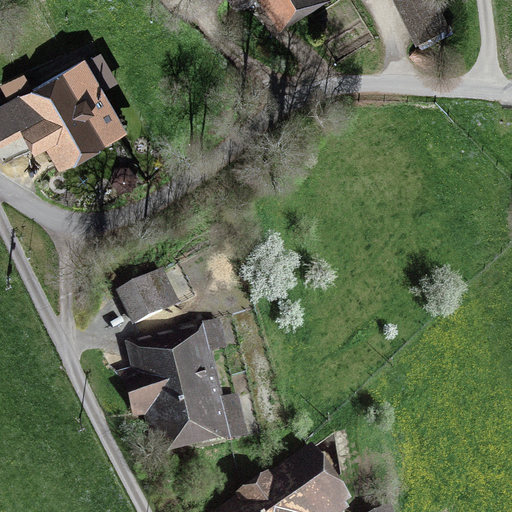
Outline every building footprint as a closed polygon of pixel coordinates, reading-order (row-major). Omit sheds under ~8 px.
[(233,0),(235,3),(239,0),(268,0),(277,14),(298,0),(233,0)] [(402,0),(420,36),(446,23),(434,0),(402,0)] [(0,108),(0,140),(26,125),(36,144),(52,135),(63,153),(119,121),(84,60),(0,108)] [(161,273),(120,292),(135,324),(176,304),(161,273)] [(127,383),(135,416),(137,415),(145,414),(152,444),(226,427),(229,440),(245,436),(235,397),(220,400),(209,352),(224,348),(217,322),(202,326),(202,324),(126,342),(133,370),(117,373),(127,383)] [(339,500),(343,497),(310,449),(225,508),(227,511),(342,511),(346,510),(339,500)]
